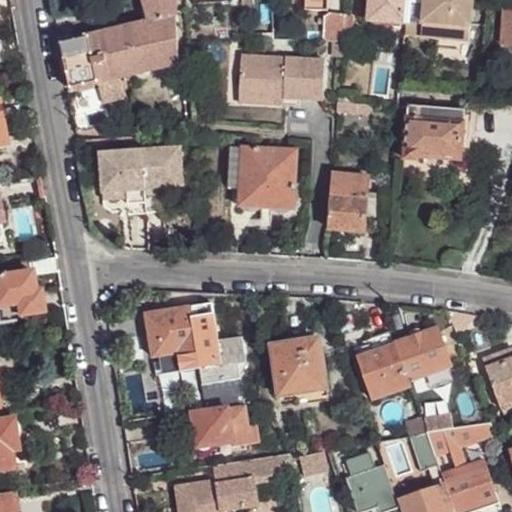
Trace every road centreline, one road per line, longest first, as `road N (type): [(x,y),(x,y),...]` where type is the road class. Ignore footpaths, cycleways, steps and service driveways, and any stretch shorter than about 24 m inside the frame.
road 1 (residential): [(84,276),(352,284),(511,306)]
road 2 (unclassified): [(84,276),(32,0)]
road 3 (unclassified): [(121,511),(84,276)]
